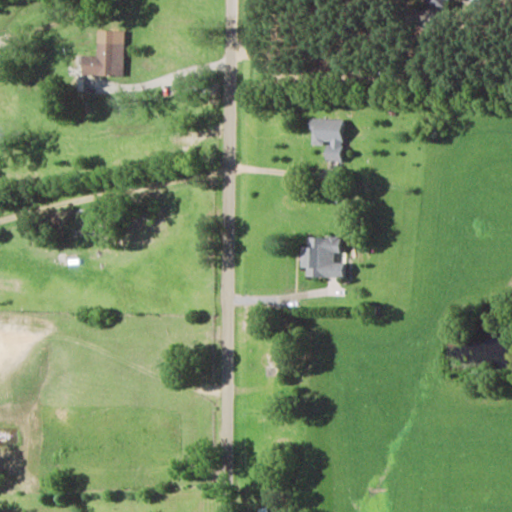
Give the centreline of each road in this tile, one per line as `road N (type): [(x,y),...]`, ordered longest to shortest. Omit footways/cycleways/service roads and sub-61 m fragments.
road 1 (residential): [(223,511),(226,0)]
road 2 (residential): [(226,172),(133,204),(0,232)]
